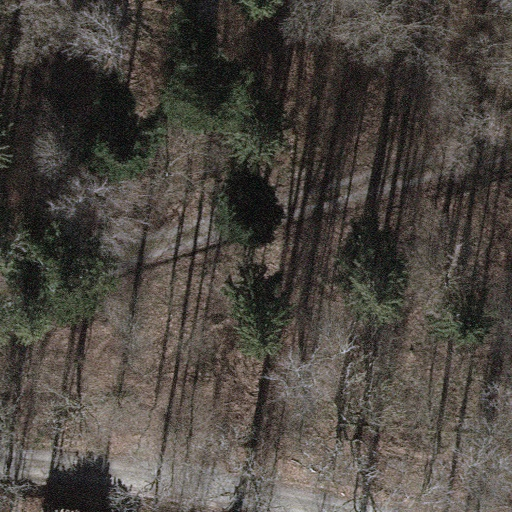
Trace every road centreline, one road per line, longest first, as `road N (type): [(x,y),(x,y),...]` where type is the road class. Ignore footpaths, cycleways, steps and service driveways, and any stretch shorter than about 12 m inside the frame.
road 1 (track): [(511,158),(300,192),(0,292)]
road 2 (track): [(310,511),(195,482),(0,457)]
